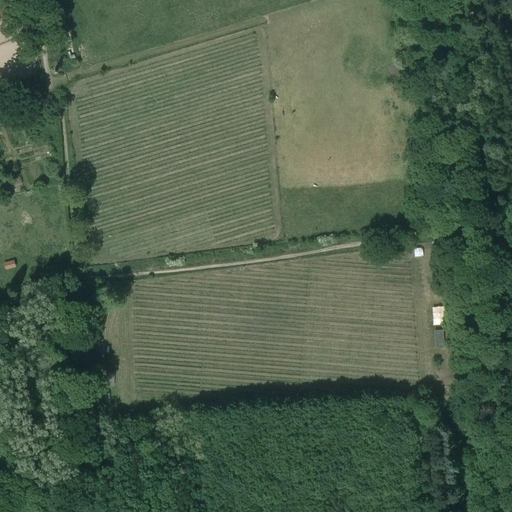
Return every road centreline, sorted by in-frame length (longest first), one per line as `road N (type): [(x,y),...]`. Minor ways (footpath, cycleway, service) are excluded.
road 1 (track): [(69,511),(82,286),(63,124),(24,0)]
road 2 (track): [(0,331),(95,279),(465,227)]
road 3 (track): [(465,227),(501,511)]
road 4 (track): [(433,0),(465,227)]
